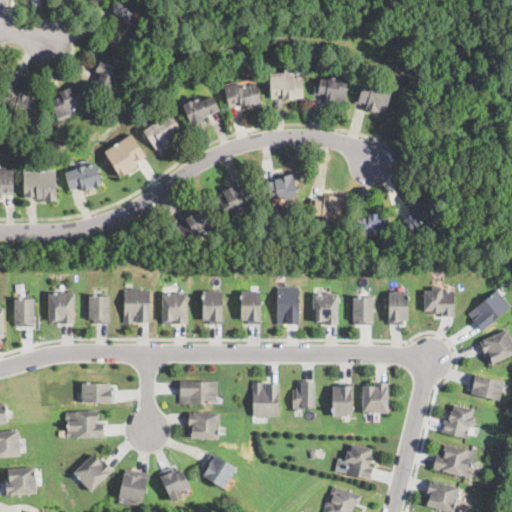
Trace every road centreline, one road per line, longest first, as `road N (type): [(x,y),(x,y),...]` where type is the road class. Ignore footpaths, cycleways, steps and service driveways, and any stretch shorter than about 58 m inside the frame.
road 1 (residential): [(0,366),(67,350),(429,357)]
road 2 (residential): [(0,231),(108,218),(236,146),(277,135),(334,136),(376,162)]
road 3 (residential): [(429,357),(392,511)]
